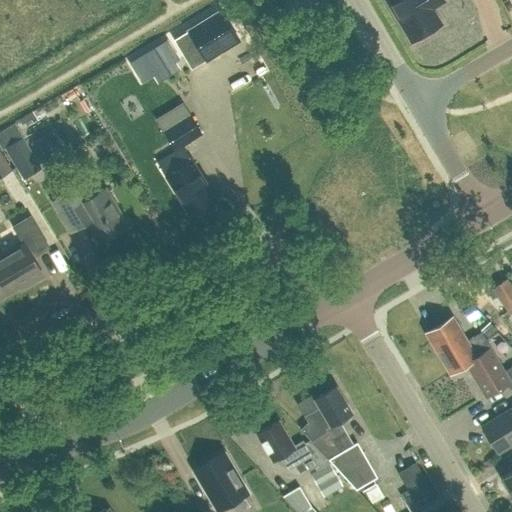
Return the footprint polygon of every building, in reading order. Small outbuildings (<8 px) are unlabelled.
[(300,0),(312,19),(321,14),(318,9),(312,0),(300,0)] [(386,0),(389,5),(411,41),(442,24),(432,8),(444,1),(443,0),(386,0)] [(221,10),(174,39),(192,68),(239,39),(221,10)] [(140,55),(129,63),(141,82),(152,75),(175,61),(178,59),(179,58),(170,43),(167,39),(140,55)] [(156,118),(163,130),(189,113),(182,102),(156,118)] [(189,113),(163,130),(175,150),(202,133),(189,113)] [(40,168),(22,136),(4,147),(22,178),(40,168)] [(0,176),(11,169),(0,150),(0,176)] [(214,202),(217,201),(192,160),(166,177),(190,217),(204,209),(207,211),(215,206),(214,202)] [(78,183),(52,199),(71,230),(88,220),(99,240),(127,224),(105,186),(86,197),(78,183)] [(22,243),(0,255),(0,294),(1,296),(29,279),(30,281),(43,274),(32,255),(49,245),(31,214),(12,225),(20,239),(22,243)] [(511,316),(511,287),(505,278),(491,288),(511,316)] [(473,304),(464,309),(470,320),(480,314),(473,304)] [(466,340),(452,316),(426,332),(450,372),(465,362),(476,356),(474,352),(478,349),(476,344),(485,339),(480,331),(466,340)] [(485,396),(510,381),(485,339),(476,344),(478,349),(474,352),(476,356),(465,362),(485,396)] [(298,427),(309,438),(331,461),(329,458),(332,457),(342,475),(356,489),(377,476),(367,461),(356,442),(339,452),(331,438),(344,431),(338,420),(351,412),(336,386),(314,399),(318,407),(303,416),(306,420),(298,427)] [(511,407),(482,426),(497,451),(511,442),(511,407)] [(309,438),(304,443),(303,440),(294,446),(278,420),(256,433),(272,460),(279,455),(287,469),(301,460),(307,470),(316,465),(318,468),(310,473),(323,496),(343,484),(329,462),(331,461),(309,438)] [(237,511),(248,511),(256,508),(247,493),(248,493),(224,452),(194,469),(218,510),(231,502),(237,511)] [(511,469),(500,476),(511,496),(511,469)] [(419,475),(403,484),(415,505),(431,495),(419,475)] [(383,496),(375,482),(363,489),(371,503),(383,496)] [(299,486),(283,494),(299,511),(310,505),(299,486)]
